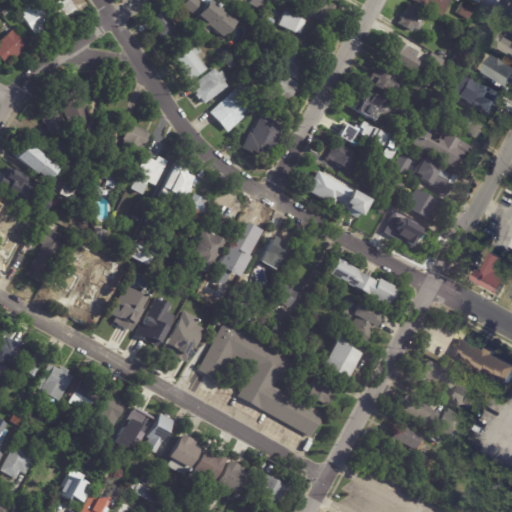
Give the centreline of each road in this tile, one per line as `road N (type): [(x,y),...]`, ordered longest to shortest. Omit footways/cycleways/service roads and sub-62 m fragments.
road 1 (tertiary): [(430,285),(218,165),(142,77),(98,0)]
road 2 (residential): [(327,476),(0,295)]
road 3 (tertiary): [(430,285),(307,511)]
road 4 (residential): [(376,0),(267,196)]
road 5 (residential): [(131,0),(0,110)]
road 6 (tertiary): [(511,135),(430,285)]
